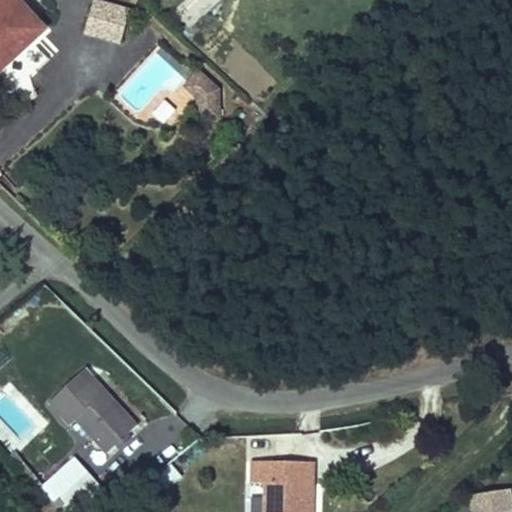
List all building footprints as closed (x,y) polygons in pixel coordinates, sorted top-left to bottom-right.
[(0,80),(48,34),(17,2),(0,17),(0,80)] [(143,20),(106,9),(97,43),(133,55),(143,20)] [(211,82),(196,97),(209,109),(211,129),(232,129),(231,100),(211,82)] [(118,459),(149,431),(105,384),(82,403),(94,417),(88,423),(118,459)] [(316,511),(317,482),(325,482),(324,455),(267,455),(268,482),(274,483),(275,511),(316,511)] [(80,495),(94,511),(98,511),(119,495),(101,474),(80,495)] [(511,511),(511,493),(470,498),(471,511),(511,511)] [(122,511),(129,507),(119,495),(98,511),(122,511)]
